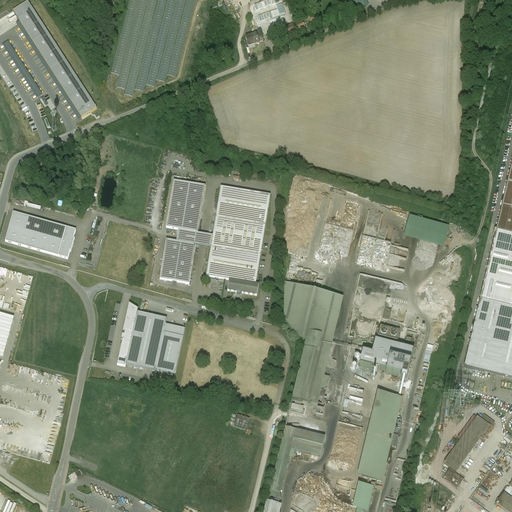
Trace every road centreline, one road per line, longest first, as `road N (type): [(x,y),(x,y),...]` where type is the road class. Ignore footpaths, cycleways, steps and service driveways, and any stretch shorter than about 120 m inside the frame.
road 1 (unclassified): [(400,0),(18,160),(0,210)]
road 2 (unclassified): [(51,511),(90,309),(68,277),(0,256)]
